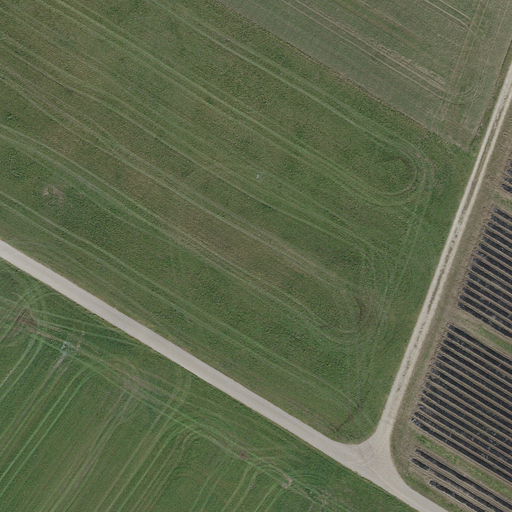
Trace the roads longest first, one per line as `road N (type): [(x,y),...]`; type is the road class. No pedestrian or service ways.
road 1 (track): [(444,511),(0,242)]
road 2 (track): [(373,464),(511,89)]
